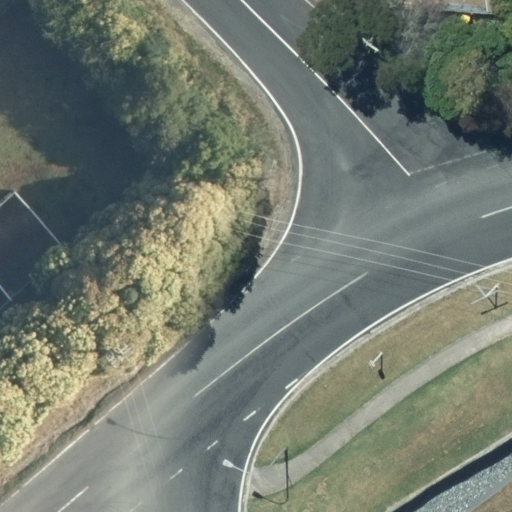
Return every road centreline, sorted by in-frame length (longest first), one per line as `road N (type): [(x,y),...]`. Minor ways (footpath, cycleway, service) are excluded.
road 1 (residential): [(135,446),(277,329),(467,221)]
road 2 (residential): [(467,221),(235,0)]
